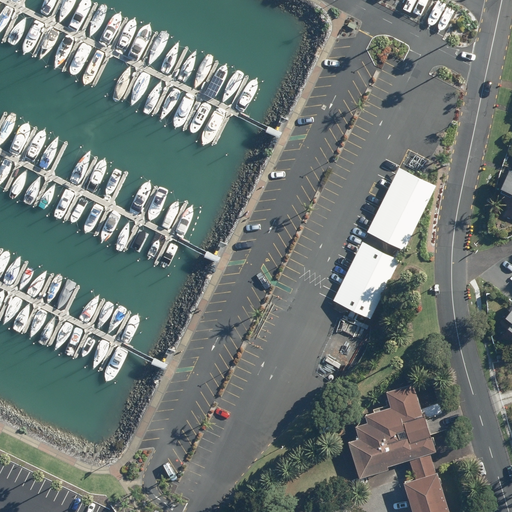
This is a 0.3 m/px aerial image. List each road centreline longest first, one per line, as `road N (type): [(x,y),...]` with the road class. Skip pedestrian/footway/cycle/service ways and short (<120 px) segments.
road 1 (residential): [(508,511),(456,323),(450,254),(457,202)]
road 2 (unclassified): [(457,202),(501,0)]
